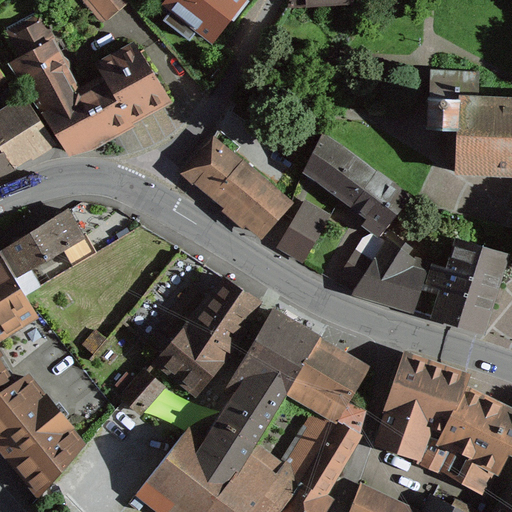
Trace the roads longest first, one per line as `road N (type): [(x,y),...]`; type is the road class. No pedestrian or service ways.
road 1 (tertiary): [(511,366),(337,306),(131,184)]
road 2 (residential): [(274,0),(201,129),(131,184)]
road 3 (tertiary): [(131,184),(61,177),(0,199)]
